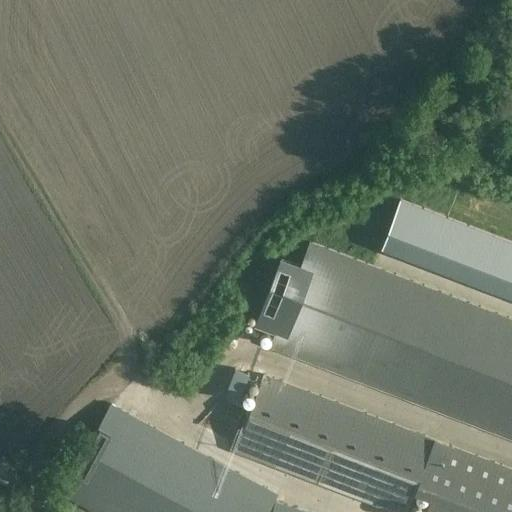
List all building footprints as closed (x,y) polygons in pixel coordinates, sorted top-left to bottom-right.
[(511,242),(400,200),(380,250),(511,300),(511,242)] [(511,318),(310,242),(301,266),(281,259),(255,326),(275,334),(270,347),(511,439),(511,318)] [(264,375),(235,452),(393,511),(404,511),(413,489),(421,491),(422,491),(429,494),(428,497),(467,511),(511,511),(511,469),(436,440),(264,375)] [(96,511),(265,511),(276,493),(111,404),(62,494),(96,511)] [(314,511),(277,499),(272,511),(314,511)]
